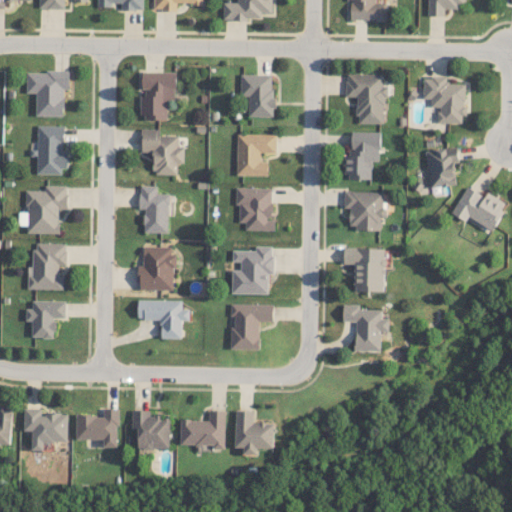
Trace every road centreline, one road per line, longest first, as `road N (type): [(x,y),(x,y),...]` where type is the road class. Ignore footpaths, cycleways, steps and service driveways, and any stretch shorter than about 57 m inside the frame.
road 1 (residential): [(0,45),(510,53)]
road 2 (residential): [(313,0),(306,368)]
road 3 (residential): [(106,46),(105,374)]
road 4 (residential): [(0,368),(296,377),(306,368)]
